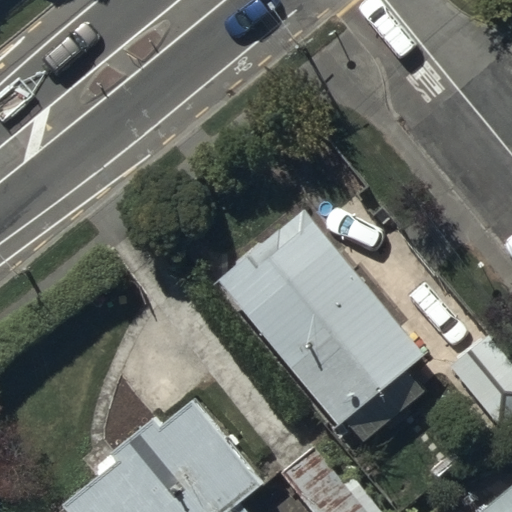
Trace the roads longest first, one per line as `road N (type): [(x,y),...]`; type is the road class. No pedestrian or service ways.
road 1 (secondary): [(205,0),(0,168)]
road 2 (residential): [(384,0),(511,156)]
